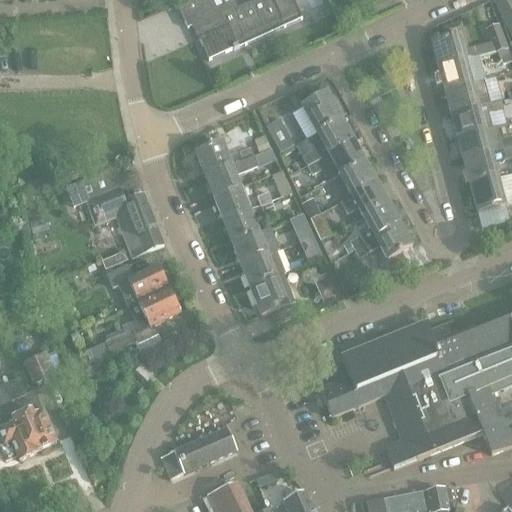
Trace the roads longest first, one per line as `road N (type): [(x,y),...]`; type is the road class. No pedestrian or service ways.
road 1 (residential): [(392,28),(459,237),(447,250),(433,252),(330,63)]
road 2 (residential): [(241,360),(511,263)]
road 3 (residential): [(241,360),(142,138)]
road 4 (residential): [(142,138),(330,63)]
road 5 (residential): [(125,511),(181,392),(241,360)]
road 6 (residential): [(511,467),(326,501)]
road 7 (residential): [(326,501),(241,360)]
road 8 (residential): [(142,138),(123,0)]
